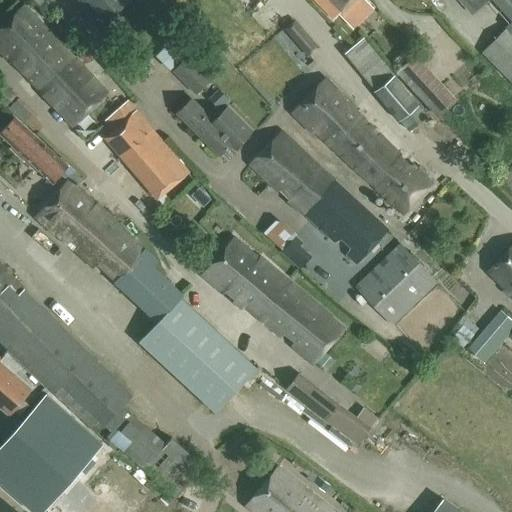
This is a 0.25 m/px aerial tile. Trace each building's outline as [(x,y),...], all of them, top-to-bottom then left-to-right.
[(78,0),(102,26),(116,13),(129,1),(128,0),(78,0)] [(311,0),(332,21),(335,18),(337,14),(353,31),(376,9),(366,0),(311,0)] [(421,0),(433,10),(438,3),(436,0),(421,0)] [(460,0),(473,13),(486,0),(460,0)] [(63,69),(74,59),(24,6),(0,28),(0,52),(9,62),(11,60),(39,91),(63,69)] [(295,19),(283,28),(308,57),(319,48),(295,19)] [(187,56),(186,54),(195,44),(174,24),(162,35),(169,42),(156,55),(170,70),(171,69),(172,71),(195,95),(211,79),(187,55),(187,56)] [(511,81),(511,34),(506,29),(483,52),(511,81)] [(407,131),(427,115),(418,105),(394,76),(395,75),(363,38),(343,53),(374,91),(374,92),(398,122),(400,120),(407,131)] [(63,69),(39,91),(71,124),(105,91),(74,59),(63,69)] [(402,154),(355,110),(357,108),(327,80),(293,113),(312,133),(314,131),(338,157),(376,189),(403,214),(432,182),(413,164),(411,166),(400,156),(402,154)] [(0,103),(4,108),(14,97),(0,83),(0,103)] [(213,120),(192,99),(177,113),(220,156),(232,144),(235,148),(252,131),(227,106),(213,120)] [(156,200),(190,171),(137,109),(103,137),(156,200)] [(111,130),(123,120),(114,110),(103,121),(111,130)] [(68,168),(15,118),(0,133),(0,134),(12,145),(9,148),(22,160),(25,157),(53,184),(68,168)] [(320,168),(282,133),(250,164),(277,192),(280,189),(288,198),(288,201),(296,209),(297,208),(334,242),(342,237),(352,245),(347,255),(356,263),(387,229),(336,181),(320,168)] [(74,248),(72,251),(91,268),(95,263),(114,281),(144,248),(96,203),(94,205),(68,181),(34,218),(35,218),(55,237),(56,237),(66,246),(70,243),(74,248)] [(211,199),(207,195),(199,202),(203,206),(211,199)] [(274,220),(263,233),(279,248),(292,233),(279,221),(274,220)] [(257,318),(289,281),(261,258),(260,259),(234,237),(202,276),(225,294),(230,294),(234,297),(235,302),(243,308),(244,307),(257,318)] [(296,237),(282,252),(288,257),(300,245),(302,242),(296,237)] [(392,326),(411,308),(438,282),(400,242),(354,287),(392,326)] [(511,247),(496,264),(488,272),(497,280),(511,294),(511,247)] [(158,261),(144,248),(114,281),(113,282),(156,322),(180,297),(181,298),(183,295),(153,267),(158,261)] [(131,395),(0,265),(0,340),(53,394),(110,445),(113,442),(175,497),(202,466),(171,438),(165,445),(121,406),(131,395)] [(289,281),(257,318),(280,337),(284,333),(294,341),(292,346),(312,363),(342,327),(333,320),(334,319),(289,281)] [(181,298),(180,297),(156,322),(138,342),(215,413),(256,367),(181,298)] [(490,355),(508,336),(511,339),(511,320),(500,310),(474,340),(466,349),(483,363),(490,355)] [(463,347),(475,329),(462,320),(450,338),(463,347)] [(377,357),(385,348),(362,330),(354,339),(377,357)] [(0,405),(9,413),(13,408),(20,414),(40,390),(27,379),(32,374),(17,359),(11,366),(1,357),(0,356),(0,405)] [(325,421),(339,404),(318,388),(299,372),(297,374),(285,389),(325,421)] [(46,394),(0,446),(0,481),(33,511),(40,511),(101,443),(46,394)] [(133,502),(142,492),(105,455),(78,483),(107,511),(132,511),(138,507),(133,502)] [(333,511),(278,467),(246,507),(252,511),(333,511)] [(324,492),(330,485),(318,475),(312,482),(324,492)] [(0,511),(18,511),(0,497),(0,511)]
